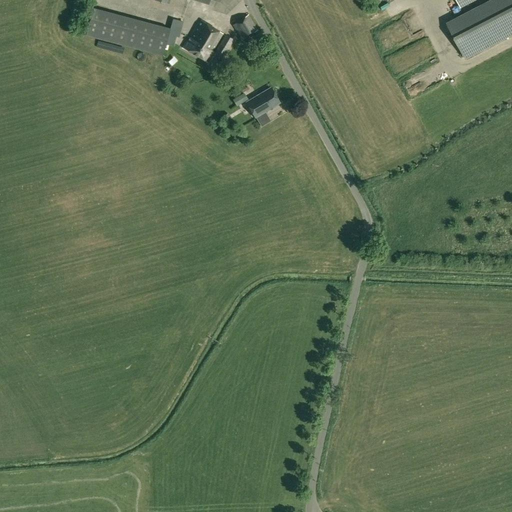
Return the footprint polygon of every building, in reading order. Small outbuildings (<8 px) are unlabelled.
[(511,0),(489,0),(446,23),(466,60),(511,35),(511,0)] [(85,35),(99,38),(163,55),(170,28),(93,8),(85,35)] [(257,29),(248,15),(233,26),(242,40),(257,29)] [(191,38),(190,37),(183,48),(208,63),(214,51),(213,50),(223,33),(202,20),(191,38)] [(178,21),(173,34),(181,36),(185,23),(178,21)] [(214,53),(224,58),(234,40),(225,34),(214,53)] [(433,62),(437,69),(445,65),(440,58),(433,62)] [(255,116),(265,110),(279,102),(271,89),(247,103),(255,116)] [(241,95),(233,99),(237,106),(245,102),(241,95)] [(234,121),(228,113),(222,117),(228,125),(234,121)]
